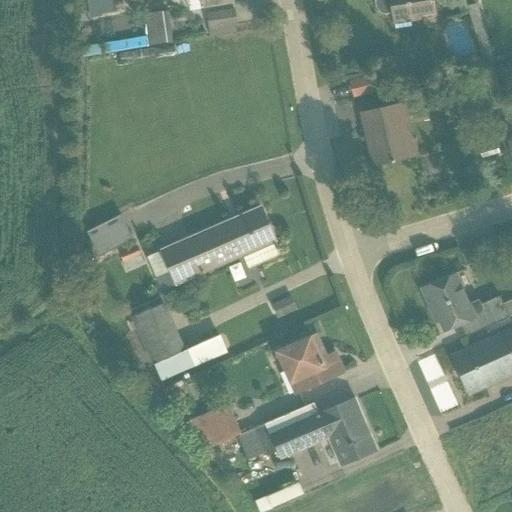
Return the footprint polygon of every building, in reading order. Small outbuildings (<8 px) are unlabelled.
[(85,0),(88,16),(124,10),(121,0),(85,0)] [(231,0),(187,0),(189,11),(232,4),(231,0)] [(422,25),(437,23),(432,0),(374,0),(374,2),(375,8),(379,14),(385,16),(391,15),(392,24),(421,20),(422,25)] [(455,0),(459,16),(468,13),(466,7),(463,0),(455,0)] [(482,67),(492,66),(477,4),(466,7),(468,13),(469,13),(482,67)] [(208,32),(236,27),(233,10),(205,15),(208,32)] [(150,48),(172,46),(168,12),(145,15),(145,19),(135,20),(139,49),(150,48)] [(103,58),(138,53),(136,40),(101,46),(103,58)] [(498,90),(492,66),(482,67),(471,71),(475,86),(458,91),(464,117),(501,109),(501,106),(510,103),(510,102),(511,101),(511,96),(510,88),(509,88),(509,85),(502,86),(502,89),(498,90)] [(400,81),(414,81),(414,68),(399,69),(400,81)] [(351,83),(353,96),(381,90),(378,78),(351,83)] [(372,167),(417,157),(404,102),(359,113),(372,167)] [(248,271),(281,256),(262,206),(159,251),(160,252),(146,258),(162,292),(244,258),(248,271)] [(98,257),(132,241),(120,216),(108,221),(101,209),(88,216),(95,228),(86,232),(98,257)] [(120,255),(126,270),(143,263),(136,248),(120,255)] [(485,328),(509,318),(511,316),(511,300),(502,305),(499,298),(481,306),(478,300),(469,304),(462,289),(463,289),(457,275),(466,271),(465,270),(421,289),(436,322),(440,321),(445,332),(460,325),(465,337),(485,328)] [(112,334),(126,326),(110,294),(95,302),(112,334)] [(277,319),(296,311),(290,297),(271,305),(277,319)] [(164,304),(130,319),(151,365),(153,364),(160,382),(227,353),(219,335),(184,350),(164,304)] [(468,394),(511,374),(511,326),(509,318),(485,328),(490,340),(452,357),(468,394)] [(293,396),(343,373),(335,354),(324,359),(311,332),(273,350),(293,396)] [(339,466),(373,452),(362,427),(365,425),(355,399),(317,415),(313,405),(241,435),(237,437),(247,461),(265,453),(266,455),(277,451),(280,459),(328,440),(339,466)] [(237,437),(241,435),(228,404),(191,420),(214,446),(237,437)] [(255,502),(258,511),(266,511),(272,510),(271,508),(303,495),(297,483),(265,496),(266,498),(255,502)]
